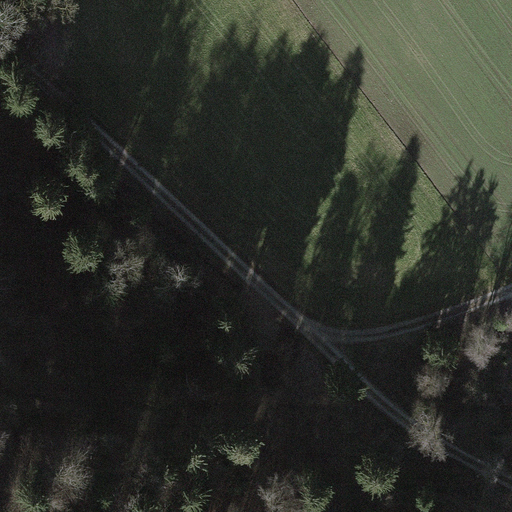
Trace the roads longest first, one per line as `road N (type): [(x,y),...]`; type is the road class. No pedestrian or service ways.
road 1 (track): [(511,484),(406,423),(0,43)]
road 2 (track): [(319,338),(436,321),(511,293)]
